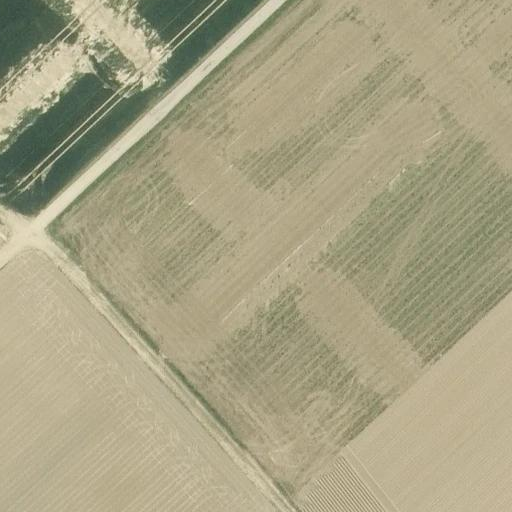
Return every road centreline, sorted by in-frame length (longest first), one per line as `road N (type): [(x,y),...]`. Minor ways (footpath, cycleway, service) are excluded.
road 1 (track): [(291,511),(65,263),(0,212)]
road 2 (track): [(0,257),(276,0)]
